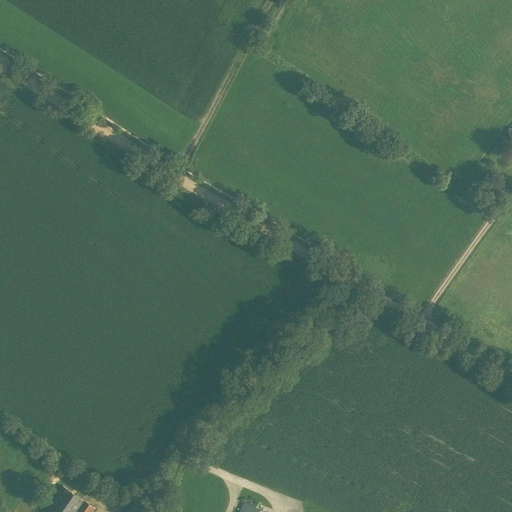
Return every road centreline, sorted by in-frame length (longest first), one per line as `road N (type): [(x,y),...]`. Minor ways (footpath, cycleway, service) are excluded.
road 1 (track): [(346,276),(0,60)]
road 2 (track): [(156,487),(214,408),(265,360),(321,316),(388,301)]
road 3 (unclassified): [(346,276),(511,374)]
